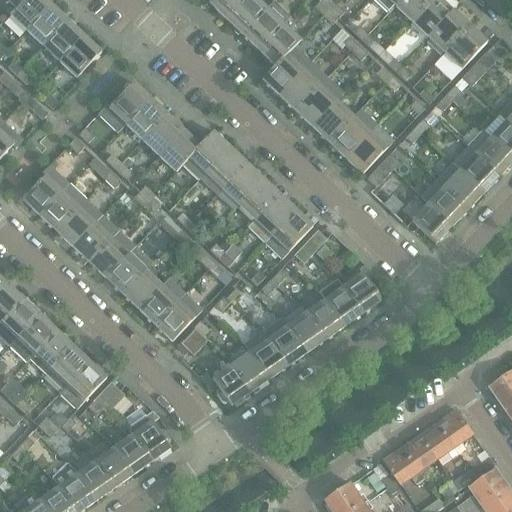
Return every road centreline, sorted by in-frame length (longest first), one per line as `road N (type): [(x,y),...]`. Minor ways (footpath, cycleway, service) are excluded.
road 1 (residential): [(436,286),(124,0)]
road 2 (residential): [(217,450),(178,400),(0,230)]
road 3 (residential): [(217,450),(436,286)]
road 4 (residential): [(298,503),(369,444),(461,391)]
